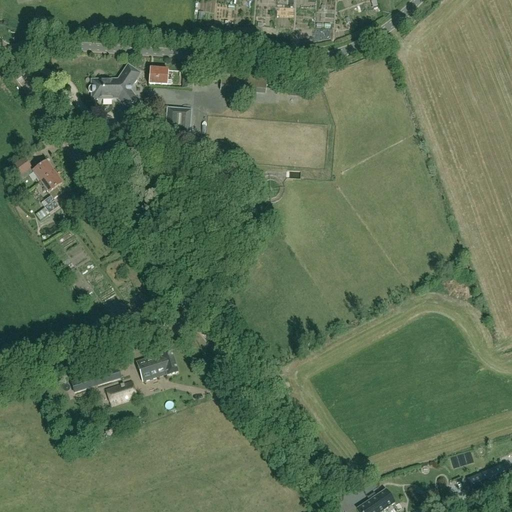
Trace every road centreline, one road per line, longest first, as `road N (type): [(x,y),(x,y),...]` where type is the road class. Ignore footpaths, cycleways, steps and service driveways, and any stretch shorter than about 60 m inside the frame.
road 1 (unclassified): [(8,58),(33,44),(320,58),(374,37),(418,0)]
road 2 (tertiary): [(199,325),(8,58)]
road 3 (tertiary): [(334,511),(199,325)]
road 4 (unclassified): [(0,386),(199,325)]
